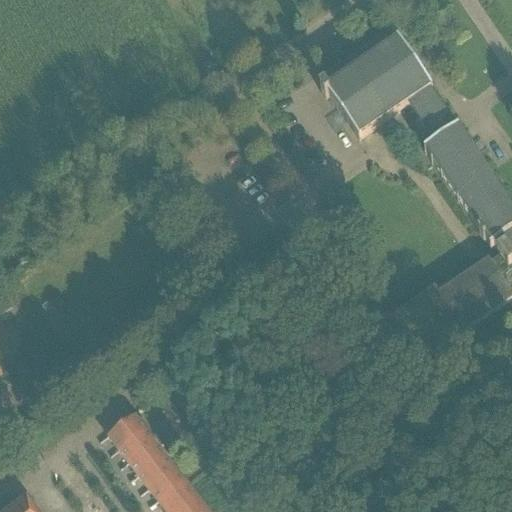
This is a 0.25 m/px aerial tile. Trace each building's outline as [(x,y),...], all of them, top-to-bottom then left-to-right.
[(211,46),(218,59),(234,51),(228,38),(211,46)] [(490,253),(494,251),(511,237),(511,211),(458,132),(457,133),(430,95),(432,93),(398,44),(326,93),(324,91),(320,94),(325,101),(328,99),(358,143),(408,109),(435,148),(424,155),(490,253)] [(408,361),(413,358),(414,359),(444,339),(448,345),(511,301),(511,297),(511,296),(511,295),(511,237),(494,251),(501,261),(491,267),(489,263),(439,297),(435,291),(384,326),(408,361)] [(378,391),(396,379),(347,305),(329,317),(378,391)] [(144,432),(135,419),(107,439),(117,452),(144,432)] [(144,432),(117,452),(127,465),(154,444),(144,432)] [(154,444),(127,465),(137,478),(164,457),(154,444)] [(164,457),(137,478),(146,490),(174,470),(164,457)] [(174,470),(146,490),(156,503),(183,482),(174,470)] [(183,482),(156,503),(162,511),(205,511),(204,509),(183,482)] [(35,511),(27,501),(11,511),(35,511)]
